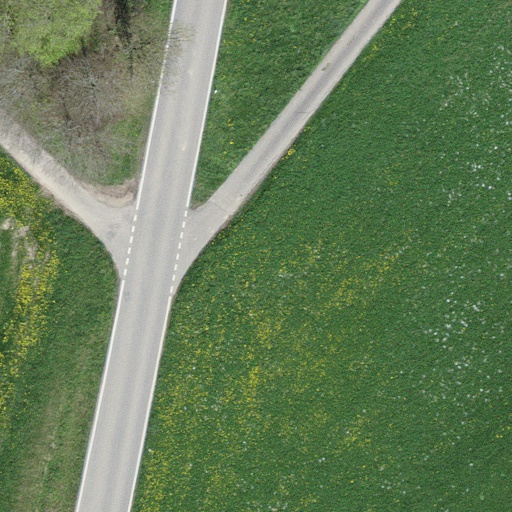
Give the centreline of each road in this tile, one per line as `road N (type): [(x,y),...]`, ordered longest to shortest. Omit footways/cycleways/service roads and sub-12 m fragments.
road 1 (tertiary): [(103,511),(198,0)]
road 2 (track): [(0,126),(90,209),(154,245)]
